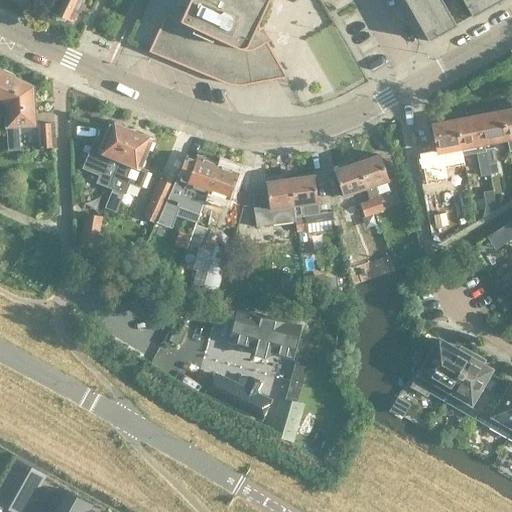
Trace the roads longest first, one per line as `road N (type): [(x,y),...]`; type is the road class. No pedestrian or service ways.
road 1 (tertiary): [(68,60),(190,113),(280,133),(321,127),(388,98),(511,28)]
road 2 (tertiary): [(282,511),(0,351)]
